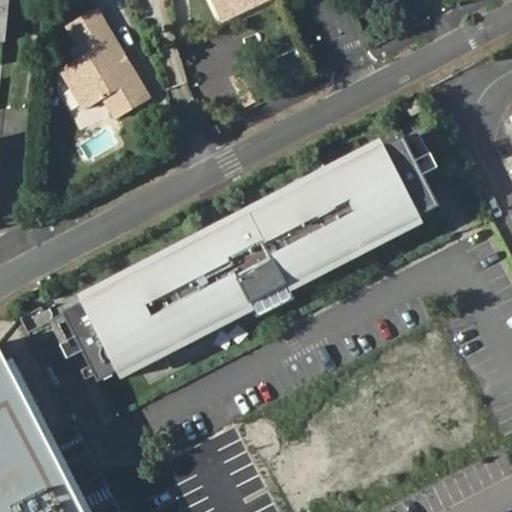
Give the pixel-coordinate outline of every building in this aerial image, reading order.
[(0,0),(0,35),(8,36),(12,0),(0,0)] [(259,0),(221,0),(229,15),(259,0)] [(57,62),(87,112),(105,102),(116,121),(153,100),(100,8),(69,26),(82,48),(57,62)] [(265,96),(252,69),(233,79),(246,105),(265,96)] [(404,139),(63,314),(98,387),(157,355),(173,355),(194,350),(207,341),(220,332),(232,316),(250,307),(256,317),(293,296),(287,287),(440,207),(404,139)] [(81,511),(0,352),(0,511),(81,511)]
